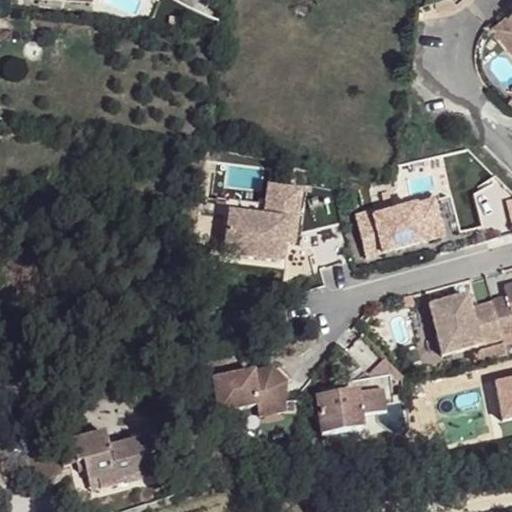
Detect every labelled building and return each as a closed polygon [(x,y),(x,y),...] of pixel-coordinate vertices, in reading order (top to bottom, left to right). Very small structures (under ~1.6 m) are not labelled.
[(511,24),(498,36),(511,53),(511,24)] [(273,181),(230,174),(225,207),(242,209),(256,212),(251,246),(290,252),(299,196),(281,194),(271,192),(273,181)] [(283,182),(273,181),(271,192),(281,194),(283,182)] [(451,198),(435,203),(445,239),(461,234),(451,198)] [(388,210),(356,219),(367,260),(385,255),(383,248),(395,244),(397,252),(445,239),(435,203),(389,215),(388,210)] [(256,212),(242,209),(234,259),(249,261),(251,246),(256,212)] [(395,244),(383,248),(385,255),(397,252),(395,244)] [(490,303),(491,305),(499,336),(511,332),(511,286),(502,289),(505,299),(490,303)] [(465,298),(427,308),(440,357),(501,340),(499,336),(491,305),(468,311),(465,298)] [(255,416),(279,416),(280,387),(284,382),(273,372),(215,372),(216,405),(255,405),(255,416)] [(322,439),(362,432),(360,419),(386,414),(383,393),(316,404),(322,439)] [(107,438),(72,444),(77,466),(87,465),(89,477),(86,478),(87,487),(97,485),(99,494),(122,489),(122,486),(135,483),(136,488),(154,485),(150,464),(155,463),(151,445),(110,453),(107,438)]
